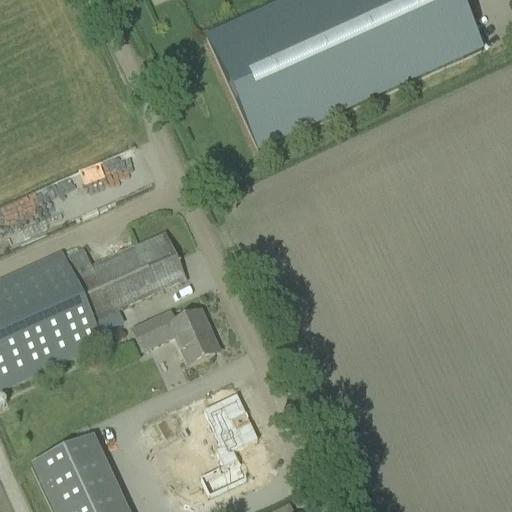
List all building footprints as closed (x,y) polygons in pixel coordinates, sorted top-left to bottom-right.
[(296,0),(205,41),(257,156),(480,55),(455,0),(296,0)] [(124,229),(89,242),(94,254),(129,242),(124,229)] [(0,284),(0,394),(102,348),(92,326),(178,287),(179,289),(185,286),(164,238),(91,271),(83,252),(63,261),(61,257),(0,284)] [(174,341),(187,371),(214,359),(203,335),(207,333),(199,317),(174,328),(169,318),(131,335),(140,356),(174,341)] [(222,476),(199,486),(208,506),(247,488),(235,461),(259,450),(238,403),(204,419),(220,457),(215,460),(222,476)] [(124,511),(91,441),(29,470),(48,511),(124,511)]
